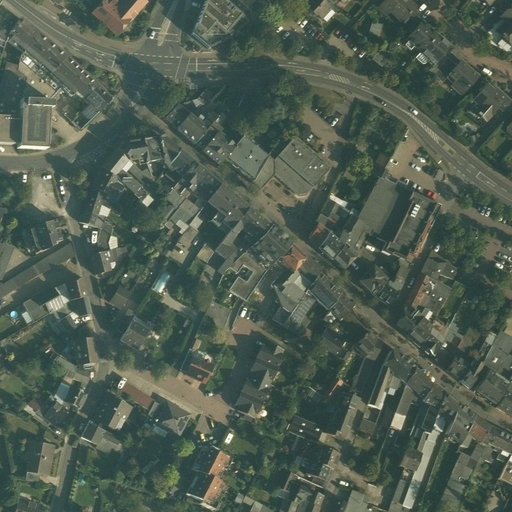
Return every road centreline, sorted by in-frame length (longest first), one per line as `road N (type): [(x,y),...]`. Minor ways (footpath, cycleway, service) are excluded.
road 1 (secondary): [(464,164),(417,120),(355,85),(314,73),(151,66)]
road 2 (residential): [(55,158),(103,349)]
road 3 (residential): [(322,511),(382,347)]
road 4 (residential): [(103,349),(101,382),(74,435),(57,511)]
road 5 (residential): [(392,313),(464,164)]
road 6 (secondary): [(151,66),(64,38),(14,0)]
road 7 (residential): [(151,66),(124,114),(91,143),(55,158)]
